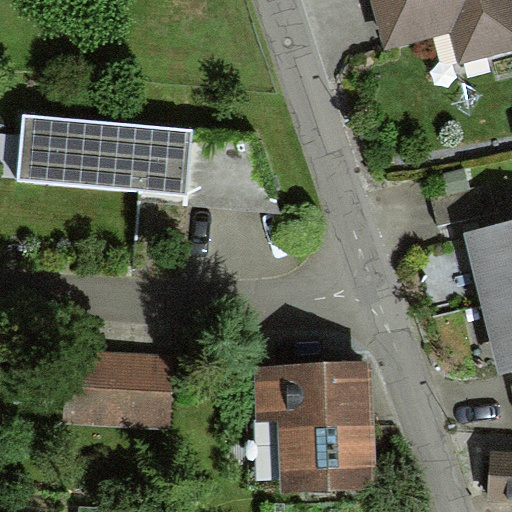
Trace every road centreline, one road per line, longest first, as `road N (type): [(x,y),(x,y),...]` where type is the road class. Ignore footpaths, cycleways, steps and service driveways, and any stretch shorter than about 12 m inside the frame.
road 1 (residential): [(378,288),(299,309),(0,289)]
road 2 (residential): [(281,0),(378,288)]
road 3 (residential): [(378,288),(464,511)]
